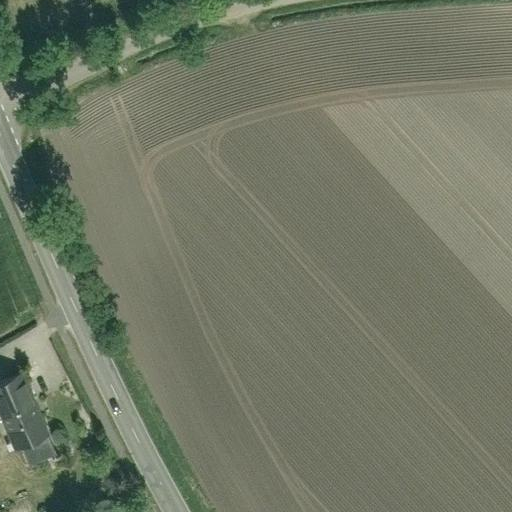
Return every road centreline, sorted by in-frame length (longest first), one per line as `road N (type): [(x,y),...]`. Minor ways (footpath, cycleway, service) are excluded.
road 1 (tertiary): [(170,511),(79,333),(0,144)]
road 2 (unclassified): [(0,95),(290,0)]
